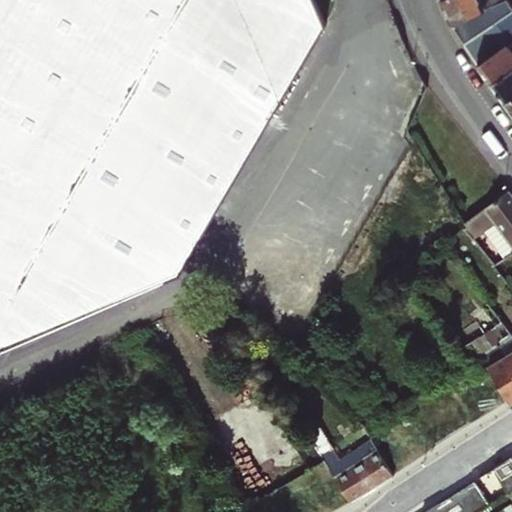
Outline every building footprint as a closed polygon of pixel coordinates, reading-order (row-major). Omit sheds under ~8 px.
[(0,0),(0,352),(179,273),(323,25),(312,0),(0,0)] [(465,42),(496,20),(511,9),(511,0),(441,0),(452,21),(465,42)] [(478,64),(510,42),(496,20),(465,42),(478,64)] [(478,64),(492,82),(511,68),(511,40),(510,42),(478,64)] [(511,68),(492,82),(505,102),(511,96),(511,68)] [(506,255),(511,251),(511,198),(508,193),(469,226),(471,228),(468,231),(478,242),(489,234),(506,255)] [(511,361),(511,334),(511,333),(499,340),(511,361)] [(511,403),(511,402),(511,361),(499,340),(494,343),(489,337),(471,348),(480,362),(485,359),(490,368),(511,403)] [(471,348),(464,352),(477,375),(490,368),(485,359),(480,362),(471,348)] [(316,443),(352,500),(394,475),(371,437),(339,459),(330,445),(335,442),(313,408),(300,415),(316,443)] [(511,455),(495,467),(510,490),(511,489),(511,455)] [(491,502),(510,490),(495,467),(476,479),(491,502)] [(511,503),(499,511),(511,511),(511,489),(510,490),(511,493),(511,503)] [(445,511),(439,502),(423,511),(445,511)]
